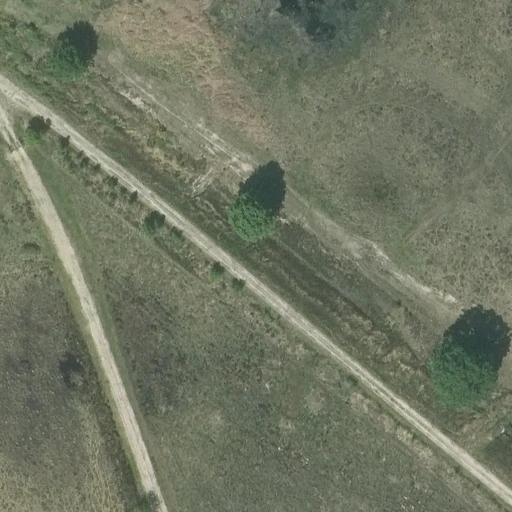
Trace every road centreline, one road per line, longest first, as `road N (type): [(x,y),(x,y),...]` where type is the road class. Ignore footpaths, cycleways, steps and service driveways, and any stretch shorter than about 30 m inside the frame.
road 1 (track): [(0,84),(511,498)]
road 2 (track): [(0,107),(61,237),(157,511)]
